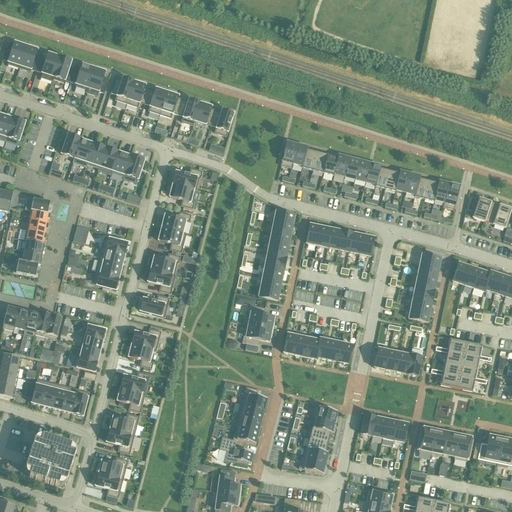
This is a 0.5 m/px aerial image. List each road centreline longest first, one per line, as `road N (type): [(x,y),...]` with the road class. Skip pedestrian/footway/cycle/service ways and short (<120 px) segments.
road 1 (residential): [(244,511),(279,395),(275,358),(306,208)]
road 2 (residential): [(92,434),(166,149)]
road 3 (residential): [(333,511),(390,231)]
road 4 (residential): [(166,149),(0,94)]
road 5 (unknown): [(82,209),(49,319),(39,322),(0,300)]
road 6 (residential): [(306,208),(166,149)]
road 7 (residential): [(511,266),(390,231)]
